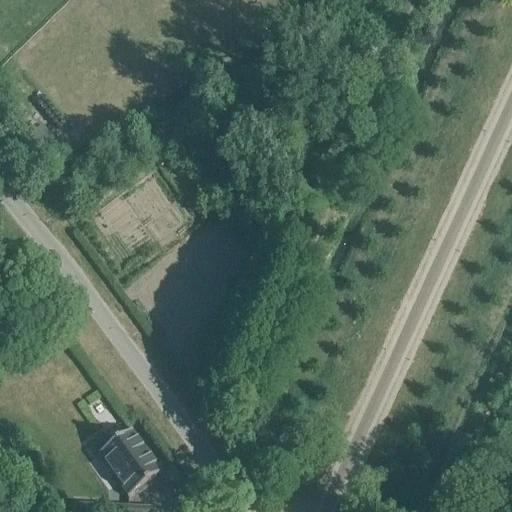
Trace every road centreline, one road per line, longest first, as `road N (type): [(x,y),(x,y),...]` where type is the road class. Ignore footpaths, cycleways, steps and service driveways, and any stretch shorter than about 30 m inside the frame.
road 1 (unclassified): [(325,511),(511,110)]
road 2 (residential): [(0,174),(237,511)]
